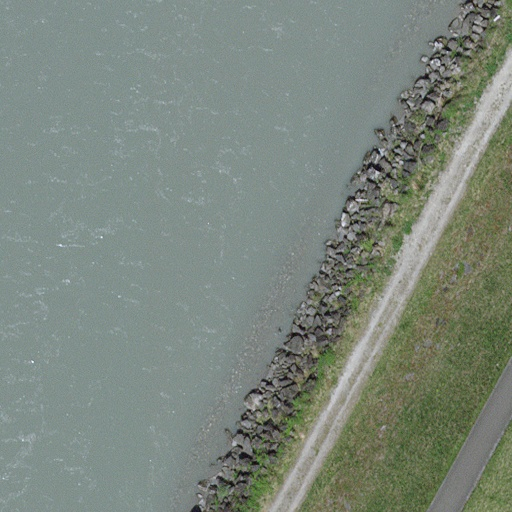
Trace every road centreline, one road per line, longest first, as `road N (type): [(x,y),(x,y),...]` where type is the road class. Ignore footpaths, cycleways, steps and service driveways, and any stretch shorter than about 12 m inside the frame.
road 1 (track): [(511,98),(290,511)]
road 2 (track): [(439,511),(511,377)]
